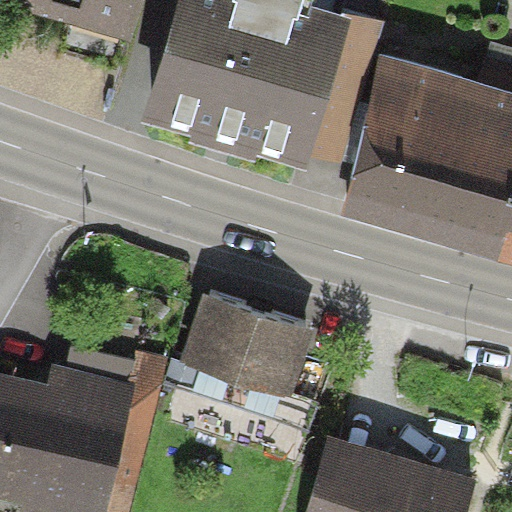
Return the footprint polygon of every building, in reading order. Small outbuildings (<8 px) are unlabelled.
[(58,0),(128,20),(133,0),(58,0)] [(168,0),(142,89),(192,104),(189,113),(226,124),(255,132),(257,123),(305,138),(346,0),(168,0)] [(390,3),(380,0),(346,0),(305,138),(351,152),(382,30),(390,3)] [(511,195),(511,65),(382,30),(351,152),(337,199),(419,222),(498,244),(511,195)] [(511,195),(498,244),(511,247),(511,195)] [(315,310),(203,273),(179,345),(291,383),(296,367),(315,310)] [(120,347),(73,334),(67,353),(52,349),(47,367),(0,353),(0,488),(22,494),(18,510),(26,511),(126,511),(171,352),(122,339),(120,347)] [(462,511),(477,460),(328,413),(299,511),(462,511)]
